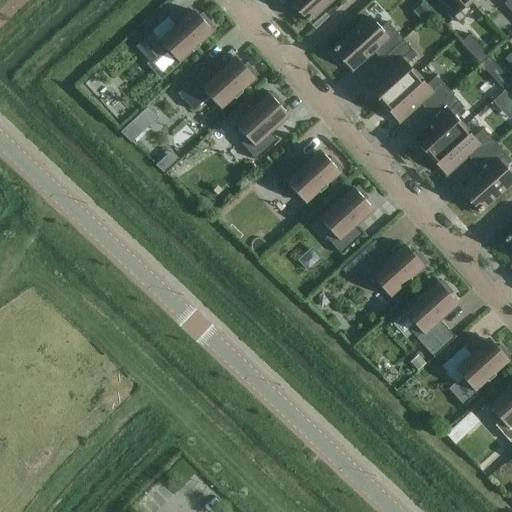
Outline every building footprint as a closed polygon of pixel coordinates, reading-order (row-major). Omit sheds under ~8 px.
[(292,0),(289,3),(293,7),(297,11),(293,14),(304,25),(307,22),(308,23),(312,19),(312,18),(317,12),(325,5),(331,0),(292,0)] [(460,12),(470,2),(468,0),(437,0),(458,24),(465,18),(460,12)] [(511,0),(507,0),(503,4),(511,14),(511,0)] [(168,17),(135,47),(150,64),(167,50),(177,62),(180,59),(195,46),(208,34),(211,32),(215,28),(202,14),(199,17),(194,12),(176,28),(168,19),(169,18),(168,17)] [(372,52),(380,61),(402,41),(387,23),(380,29),(370,19),(366,22),(344,42),(338,47),(337,46),(333,50),(334,51),(330,55),(340,66),(343,63),(347,67),(351,71),(372,52)] [(480,65),(489,57),(469,35),(460,43),(480,65)] [(367,89),(382,106),(416,75),(407,65),(416,56),(402,41),(380,61),(388,70),(379,78),(370,86),(367,89)] [(511,51),(511,50),(503,57),(511,68),(511,51)] [(509,79),(489,57),(480,65),(500,87),(509,79)] [(223,106),(257,75),(247,64),(243,67),(236,59),(218,75),(210,66),(211,65),(210,64),(177,94),(193,112),(209,97),(220,109),(223,106)] [(419,104),(427,113),(449,93),(435,77),(426,86),(416,75),(382,106),(389,113),(398,123),(419,104)] [(246,138),(240,144),(256,161),(279,140),(278,139),(277,140),(269,131),(287,115),(280,108),(283,105),(273,93),(236,126),(246,138)] [(429,158),(463,127),(453,117),(463,108),(449,93),(427,113),(435,122),(433,123),(417,138),(414,141),(429,158)] [(138,117),(121,133),(131,142),(147,126),(138,117)] [(474,165),(496,145),(482,129),(472,138),(463,127),(429,158),(444,175),(466,156),(474,165)] [(496,145),(474,165),(482,174),(460,193),(468,201),(464,204),(475,215),(478,212),(479,213),(484,209),(483,208),(489,203),(488,203),(511,181),(511,176),(505,168),(511,162),(496,145)] [(331,158),(328,160),(321,153),(317,156),(303,169),(295,160),(296,159),(295,158),(272,179),(288,196),(294,191),(304,203),(341,169),(331,158)] [(331,232),(325,238),(341,255),(363,234),(363,233),(362,234),(353,225),(372,209),(365,201),(368,198),(358,187),(354,190),(351,193),(351,192),(320,220),(331,232)] [(511,235),(509,238),(508,237),(504,241),(505,242),(501,245),(511,256),(511,255),(511,235)] [(413,275),(420,269),(426,263),(416,252),(412,254),(405,247),(401,251),(387,263),(371,245),(375,242),(375,241),(342,270),(352,281),(358,275),(372,290),(378,285),(389,297),(392,294),(413,275)] [(423,298),(405,314),(415,326),(409,332),(425,349),(433,358),(456,337),(455,336),(454,337),(446,328),(438,319),(452,307),(456,303),(453,299),(449,295),(452,292),(442,281),(438,284),(436,286),(429,292),(423,298)] [(464,346),(441,367),(457,384),(451,389),(464,404),(475,394),(473,391),(476,388),(491,375),(498,369),(504,363),(507,361),(511,357),(500,346),(497,348),(493,344),(490,341),(486,344),(472,357),(464,348),(465,347),(464,346)] [(500,420),(494,426),(510,443),(511,440),(511,387),(489,408),(500,420)] [(469,413),(455,426),(463,435),(478,422),(469,413)]
